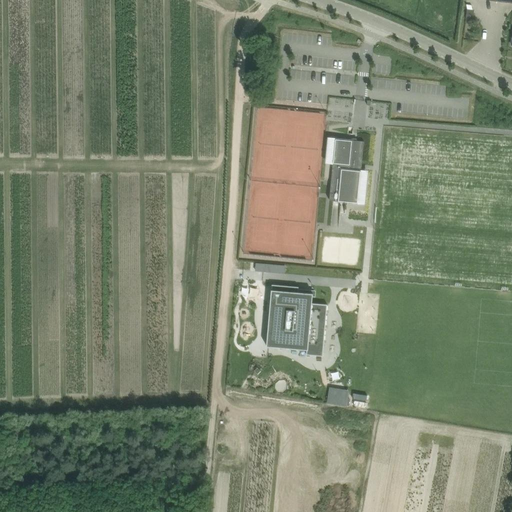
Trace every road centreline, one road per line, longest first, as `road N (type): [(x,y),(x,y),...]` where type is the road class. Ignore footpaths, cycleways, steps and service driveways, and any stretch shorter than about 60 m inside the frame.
road 1 (track): [(272,0),(242,42),(234,72),(207,511)]
road 2 (tertiary): [(511,83),(316,0)]
